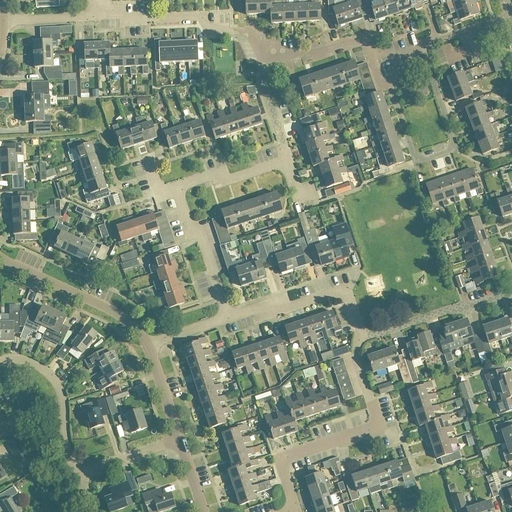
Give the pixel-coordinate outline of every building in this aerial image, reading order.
[(258,0),(245,0),(246,14),(259,13),(258,0)] [(270,0),(258,0),(259,13),(271,13),(270,0)] [(282,5),(274,6),(274,0),(270,0),(271,13),(271,22),(283,22),(282,5)] [(295,5),(287,5),(286,0),(282,0),(282,5),(283,22),(295,21),(295,5)] [(308,21),(306,0),(307,4),(299,4),(298,0),(294,0),(295,5),(295,21),(308,21)] [(306,0),(308,21),(320,20),(319,3),(311,4),(310,0),(306,0)] [(340,0),(335,2),(334,0),(327,0),(328,14),(334,14),(336,19),(333,20),(336,29),(348,26),(347,23),(350,22),(344,5),(342,0),(340,0)] [(342,0),(344,5),(350,22),(362,18),(358,6),(364,4),(362,0),(342,0)] [(377,0),(370,2),(368,0),(362,0),(364,4),(365,10),(371,8),(375,20),(387,16),(381,0),(377,0)] [(394,0),(381,0),(387,16),(399,12),(394,0)] [(407,0),(394,0),(399,12),(410,8),(407,0)] [(407,0),(410,8),(414,7),(415,10),(422,8),(422,6),(420,0),(407,0)] [(445,0),(447,2),(453,1),(455,7),(455,8),(475,2),(474,0),(445,0)] [(455,8),(455,7),(449,9),(451,14),(456,12),(459,19),(452,21),(454,25),(460,23),(459,20),(479,13),(475,2),(455,8)] [(435,17),(437,24),(445,23),(443,15),(435,17)] [(58,47),(57,40),(60,40),(60,34),(45,34),(46,40),(33,41),(34,54),(52,53),(52,48),(58,47)] [(198,40),(179,41),(161,42),(161,38),(154,39),(156,70),(160,70),(160,63),(180,62),(199,61),(198,40)] [(109,50),(110,50),(110,42),(97,43),(98,60),(99,60),(105,59),(106,75),(112,75),(111,67),(110,67),(109,50)] [(98,60),(97,43),(84,43),(85,60),(85,68),(93,68),(99,68),(99,60),(98,60)] [(231,47),(216,47),(217,68),(232,67),(231,47)] [(146,48),(133,49),(134,66),(136,66),(142,65),(143,74),(148,73),(148,65),(147,65),(146,48)] [(121,49),(110,50),(109,50),(110,67),(111,67),(118,67),(118,75),(124,75),(124,66),(122,66),(121,49)] [(133,49),(121,49),(122,66),(124,66),(130,66),(131,74),(136,74),(136,66),(134,66),(133,49)] [(52,53),(34,54),(34,67),(47,67),(47,73),(62,72),(61,66),(59,66),(59,60),(52,60),(52,53)] [(341,61),(339,62),(346,84),(359,80),(357,76),(354,66),(355,65),(353,60),(342,64),(341,61)] [(337,66),(326,70),(332,88),(346,84),(339,62),(336,63),(337,66)] [(366,62),(355,65),(354,66),(357,76),(370,72),(368,67),(366,62)] [(470,68),(447,78),(451,89),(467,83),(473,81),(471,75),(477,73),(475,68),(471,69),(470,68)] [(314,70),(311,71),(319,93),(332,88),(326,70),(315,73),(314,70)] [(319,93),(311,71),(309,72),(310,75),(299,79),(305,98),(319,93)] [(371,77),(370,72),(357,76),(359,80),(359,81),(371,77)] [(373,83),(371,77),(359,81),(361,87),(373,83)] [(467,83),(451,89),(455,100),(471,94),(468,87),(476,84),(475,80),(467,83)] [(25,109),(43,108),(50,108),(49,100),(48,82),(35,82),(36,96),(24,96),(22,96),(23,105),(25,105),(25,109)] [(373,83),(361,87),(363,92),(375,88),(373,83)] [(253,95),(253,87),(244,87),(244,95),(253,95)] [(375,88),(363,92),(365,97),(377,93),(375,88)] [(500,91),(503,98),(510,95),(507,88),(500,91)] [(473,100),(483,96),(481,91),(471,95),(473,100)] [(367,105),(359,108),(361,111),(368,109),(385,103),(381,92),(377,93),(365,97),(367,105)] [(488,99),(465,108),(469,119),(485,113),(482,106),(490,103),(488,99)] [(262,123),(256,107),(249,110),(246,103),(246,102),(241,104),(243,112),(245,111),(250,128),(262,123)] [(385,103),(368,109),(371,117),(364,119),(365,123),(372,120),(389,115),(385,103)] [(245,111),(243,112),(237,114),(234,106),(229,108),(232,116),(233,115),(239,131),(250,128),(245,111)] [(44,117),(43,108),(25,109),(25,110),(25,122),(33,122),(34,135),(51,135),(50,117),(44,117)] [(189,115),(187,110),(183,111),(185,117),(184,117),(186,125),(187,124),(193,141),(205,137),(199,120),(192,123),(189,115)] [(233,115),(232,116),(226,118),(223,110),(218,112),(220,120),(221,119),(227,135),(239,131),(233,115)] [(485,113),(469,119),(474,131),(489,125),(487,117),(494,114),(493,110),(485,113)] [(221,119),(220,120),(214,122),(212,114),(206,116),(209,124),(210,124),(215,139),(227,135),(221,119)] [(389,115),(372,120),(375,128),(367,130),(369,135),(376,132),(392,127),(389,115)] [(139,125),(145,141),(156,137),(151,121),(143,124),(141,117),(136,118),(138,126),(139,125)] [(302,129),(314,125),(312,117),(300,121),(302,129)] [(187,124),(186,125),(180,127),(177,119),(172,121),(175,129),(176,128),(181,145),(193,141),(187,124)] [(138,126),(132,128),(129,120),(124,122),(126,130),(128,129),(133,145),(145,141),(139,125),(138,126)] [(342,121),(336,123),(338,131),(345,128),(342,121)] [(322,137),(321,136),(319,130),(327,127),(325,122),(317,125),(317,126),(301,131),(305,143),(322,137)] [(489,125),(474,131),(478,142),(494,136),(499,134),(496,127),(498,126),(497,122),(489,125)] [(176,128),(175,129),(168,131),(166,123),(161,125),(163,133),(164,133),(170,148),(181,145),(176,128)] [(126,130),(120,132),(118,124),(112,126),(115,134),(116,134),(121,149),(133,145),(128,129),(126,130)] [(392,127),(376,132),(379,140),(371,142),(373,146),(380,143),(396,138),(392,127)] [(494,136),(478,142),(482,154),(498,148),(495,140),(503,137),(501,133),(499,134),(494,136)] [(322,137),(305,143),(309,154),(325,149),(325,148),(323,141),(330,139),(329,134),(321,136),(322,137)] [(396,138),(380,143),(383,151),(375,153),(376,157),(384,155),(400,150),(396,138)] [(92,142),(82,145),(80,139),(67,143),(69,150),(68,153),(70,161),(72,162),(79,159),(96,154),(92,142)] [(0,159),(0,163),(17,162),(17,156),(23,155),(23,144),(11,145),(11,150),(0,150),(0,159)] [(325,149),(309,154),(313,167),(319,165),(319,164),(329,161),(329,160),(327,153),(334,150),(332,145),(325,148),(325,149)] [(379,165),(380,169),(381,171),(378,172),(380,176),(394,171),(392,165),(404,161),(400,150),(384,155),(386,163),(379,165)] [(79,159),(81,166),(77,168),(78,172),(100,165),(96,154),(79,159)] [(344,161),(342,155),(334,157),(335,159),(329,160),(329,161),(319,164),(319,165),(323,176),(339,171),(338,169),(336,164),(344,161)] [(17,162),(0,163),(1,176),(13,175),(13,183),(25,182),(24,169),(24,162),(17,163),(17,162)] [(100,165),(78,172),(82,184),(87,182),(103,177),(100,165)] [(323,176),(324,180),(323,181),(322,182),(323,187),(325,188),(326,187),(326,188),(343,182),(340,174),(347,172),(346,167),(338,169),(339,171),(323,176)] [(467,192),(470,191),(476,189),(478,194),(483,193),(481,187),(479,187),(472,168),(461,172),(467,192)] [(461,172),(449,175),(456,195),(458,195),(465,192),(467,198),(472,197),(470,191),(467,192),(461,172)] [(456,195),(449,175),(438,179),(445,199),(447,199),(454,196),(456,202),(460,200),(458,195),(456,195)] [(87,182),(89,189),(84,190),(87,202),(101,197),(100,191),(107,188),(103,177),(87,182)] [(445,199),(438,179),(426,183),(433,203),(442,200),(444,206),(449,204),(447,199),(445,199)] [(351,182),(334,187),(335,188),(337,194),(354,188),(351,182)] [(504,185),(508,197),(501,199),(499,191),(495,192),(503,216),(511,213),(511,205),(505,185),(504,185)] [(262,194),(269,215),(283,211),(277,193),(265,196),(264,193),(262,194)] [(269,215),(262,194),(259,195),(260,198),(249,202),(255,220),(269,215)] [(13,210),(30,210),(29,197),(12,198),(13,210)] [(237,202),(234,203),(241,224),(255,220),(249,202),(238,205),(237,202)] [(241,224),(234,203),(232,204),(232,207),(221,210),(223,216),(212,219),(213,224),(225,220),(227,226),(228,229),(241,224)] [(83,215),(85,210),(78,207),(75,211),(83,215)] [(30,210),(13,210),(13,222),(30,221),(30,210)] [(85,210),(83,215),(81,219),(85,221),(87,217),(90,218),(92,214),(85,210)] [(155,220),(153,214),(152,211),(147,212),(148,216),(141,219),(148,241),(152,239),(150,232),(158,230),(157,226),(155,220)] [(155,220),(167,216),(165,211),(153,214),(155,220)] [(168,222),(167,216),(155,220),(157,226),(168,222)] [(148,241),(141,219),(134,221),(132,217),(127,219),(134,238),(142,235),(144,242),(148,241)] [(467,234),(483,229),(479,217),(463,223),(466,231),(458,233),(460,238),(468,236),(467,234)] [(134,238),(127,219),(123,220),(124,224),(117,227),(121,242),(118,243),(119,247),(128,244),(127,240),(134,238)] [(225,220),(213,224),(215,229),(227,226),(225,220)] [(19,235),(19,241),(37,240),(37,234),(31,234),(30,221),(13,222),(11,222),(12,230),(14,230),(14,235),(19,235)] [(170,228),(168,222),(157,226),(158,230),(159,231),(170,228)] [(72,237),(66,234),(69,228),(58,223),(49,242),(55,245),(54,247),(65,252),(72,237)] [(336,240),(329,243),(336,261),(349,257),(345,246),(351,244),(347,230),(344,223),(331,228),(336,240)] [(228,229),(227,226),(215,229),(217,235),(228,231),(228,229)] [(172,233),(170,228),(159,231),(161,237),(172,233)] [(329,243),(321,246),(320,246),(314,229),(304,232),(308,243),(312,257),(318,255),(322,266),(336,261),(329,243)] [(467,234),(468,236),(470,242),(462,245),(464,250),(471,247),(471,246),(487,241),(483,229),(467,234)] [(230,236),(228,231),(217,235),(218,240),(230,237),(230,236)] [(273,248),(267,231),(260,233),(262,242),(267,256),(270,264),(272,263),(278,261),(282,273),(294,269),(286,246),(286,247),(287,252),(282,254),(279,245),(273,248)] [(172,233),(161,237),(162,243),(174,239),(172,233)] [(72,237),(65,252),(76,258),(84,242),(83,242),(85,238),(82,236),(80,237),(79,240),(72,237)] [(231,242),(230,237),(218,240),(220,245),(226,244),(231,242)] [(299,242),(286,246),(294,269),(306,265),(303,253),(309,251),(304,237),(298,240),(299,242)] [(174,239),(162,243),(164,248),(176,245),(174,239)] [(471,246),(471,247),(474,254),(466,256),(468,262),(475,259),(475,258),(491,252),(487,241),(471,246)] [(95,247),(84,242),(76,258),(87,263),(93,266),(97,258),(103,261),(109,249),(102,245),(99,251),(94,249),(95,247)] [(267,256),(262,242),(257,244),(260,254),(252,256),(252,257),(246,259),(248,265),(249,265),(254,282),(267,278),(261,261),(260,259),(262,258),(267,256)] [(227,246),(226,244),(220,245),(228,269),(234,267),(232,262),(236,261),(234,256),(230,258),(228,250),(227,246)] [(163,256),(162,252),(148,256),(151,264),(150,267),(152,274),(158,272),(176,266),(175,261),(170,263),(167,255),(163,256)] [(475,258),(475,259),(478,265),(470,268),(472,273),(479,271),(479,269),(495,264),(491,252),(475,258)] [(236,261),(232,262),(234,267),(235,266),(242,286),(254,282),(249,265),(248,265),(242,267),(240,260),(236,261)] [(479,269),(479,271),(481,277),(474,279),(476,285),(484,282),(483,281),(499,276),(495,264),(479,269)] [(176,266),(158,272),(160,280),(153,282),(155,286),(176,279),(173,272),(178,270),(176,266)] [(461,276),(455,278),(459,289),(465,287),(461,276)] [(176,279),(155,286),(156,290),(163,288),(166,296),(185,290),(183,285),(178,286),(176,279)] [(164,305),(166,309),(151,314),(158,318),(168,315),(181,310),(179,305),(184,303),(181,296),(186,294),(185,290),(166,296),(168,304),(164,305)] [(141,299),(138,292),(132,294),(134,301),(141,299)] [(47,327),(54,311),(43,305),(37,317),(29,314),(24,326),(35,331),(39,331),(42,325),(47,327)] [(8,322),(1,322),(1,341),(14,341),(14,327),(20,327),(20,311),(14,311),(14,314),(8,314),(8,322)] [(54,311),(47,327),(43,335),(49,337),(62,343),(68,330),(61,327),(66,316),(54,311)] [(336,320),(333,311),(321,315),(326,331),(327,330),(333,328),(336,336),(341,334),(344,333),(340,319),(336,320)] [(310,319),(309,319),(314,335),(315,334),(317,340),(324,338),(324,340),(330,338),(327,330),(326,331),(321,315),(316,317),(315,314),(310,316),(310,319)] [(499,322),(494,323),(500,341),(509,338),(511,345),(511,323),(509,325),(507,319),(506,316),(498,319),(499,322)] [(314,335),(309,319),(297,323),(302,339),(304,338),(310,336),(313,344),(318,342),(317,340),(315,334),(314,335)] [(459,341),(460,341),(472,337),(466,320),(454,324),(459,341)] [(302,339),(297,323),(286,327),(291,343),(298,340),(301,348),(306,346),(304,338),(302,339)] [(485,336),(479,338),(484,353),(484,354),(491,352),(488,345),(500,341),(494,323),(482,328),(485,336)] [(441,329),(442,331),(436,333),(440,344),(439,344),(443,355),(443,356),(444,356),(446,363),(447,363),(449,369),(455,367),(453,361),(450,351),(462,347),(460,341),(459,341),(454,324),(441,329)] [(82,353),(97,334),(86,325),(78,336),(73,332),(63,345),(70,350),(73,346),(82,353)] [(443,355),(439,344),(434,346),(429,332),(416,337),(417,338),(424,359),(436,355),(437,357),(443,355)] [(203,353),(203,352),(200,345),(208,343),(206,337),(198,340),(199,341),(183,346),(187,358),(203,353)] [(279,337),(267,341),(273,357),(274,357),(281,355),(283,362),(288,360),(286,353),(285,353),(279,337)] [(410,359),(404,361),(406,368),(407,372),(411,384),(419,382),(414,370),(411,362),(420,359),(421,361),(424,360),(424,359),(417,338),(408,341),(409,344),(406,346),(410,359)] [(484,353),(479,338),(473,340),(477,355),(484,353)] [(273,357),(267,341),(256,345),(261,361),(263,361),(269,359),(272,366),(277,364),(274,357),(273,357)] [(256,345),(244,349),(250,365),(251,365),(258,362),(260,370),(265,368),(263,361),(261,361),(256,345)] [(380,353),(386,369),(399,364),(394,348),(380,353)] [(210,349),(203,352),(203,353),(187,358),(191,370),(207,365),(206,363),(204,357),(212,354),(210,349)] [(232,353),(235,362),(231,363),(233,371),(238,369),(246,366),(248,374),(254,372),(251,365),(250,365),(244,349),(232,353)] [(318,361),(314,351),(308,353),(311,364),(318,361)] [(101,370),(118,361),(112,352),(100,359),(97,353),(84,360),(89,370),(98,365),(101,370)] [(386,369),(380,353),(367,357),(372,373),(386,369)] [(334,369),(345,365),(343,358),(332,362),(334,369)] [(222,370),(230,367),(228,360),(220,363),(222,370)] [(118,361),(101,370),(104,376),(95,381),(100,390),(114,383),(111,378),(123,371),(118,361)] [(207,365),(191,370),(195,382),(211,376),(210,375),(208,368),(216,366),(214,361),(206,363),(207,365)] [(345,365),(334,369),(335,372),(336,376),(348,372),(345,365)] [(407,372),(406,368),(398,370),(404,387),(411,384),(407,372)] [(231,370),(225,372),(226,374),(230,373),(232,379),(234,378),(231,370)] [(218,372),(210,375),(211,376),(195,382),(199,393),(215,388),(214,386),(212,380),(220,378),(226,376),(225,372),(219,374),(218,372)] [(348,372),(336,376),(339,383),(350,379),(348,372)] [(491,392),(511,385),(511,379),(510,374),(499,378),(497,372),(486,376),(488,381),(491,392)] [(462,373),(454,376),(456,382),(464,379),(462,373)] [(352,386),(350,379),(339,383),(341,390),(352,386)] [(426,397),(424,390),(432,388),(430,382),(422,385),(423,386),(407,392),(411,403),(427,398),(426,397)] [(391,383),(377,388),(379,395),(393,390),(391,383)] [(215,388),(199,393),(202,405),(218,399),(218,398),(216,392),(224,389),(222,384),(214,386),(215,388)] [(335,390),(334,391),(327,393),(325,385),(319,387),(322,394),(323,394),(329,410),(341,406),(337,394),(335,390)] [(511,385),(491,392),(491,393),(495,404),(497,409),(495,410),(497,416),(511,411),(511,385)] [(354,391),(352,386),(341,390),(342,393),(342,395),(354,391)] [(120,394),(122,402),(137,397),(135,389),(120,394)] [(316,396),(313,389),(308,391),(310,398),(312,398),(317,414),(329,410),(323,394),(322,394),(316,396)] [(354,391),(342,395),(344,401),(356,397),(354,391)] [(312,398),(310,398),(304,400),(302,393),(296,394),(299,402),(300,402),(305,418),(317,414),(312,398)] [(427,398),(411,403),(415,415),(430,410),(430,408),(428,402),(436,399),(434,394),(426,397),(427,398)] [(226,395),(218,398),(218,399),(202,405),(206,416),(222,411),(222,409),(220,403),(227,401),(226,395)] [(112,396),(106,398),(111,415),(118,413),(115,404),(112,396)] [(300,402),(299,402),(293,404),(290,396),(284,398),(287,406),(289,406),(292,416),(294,421),(305,418),(300,402)] [(137,400),(139,407),(148,404),(146,397),(137,400)] [(85,413),(90,429),(104,424),(101,413),(107,411),(103,400),(92,403),(80,407),(83,414),(85,413)] [(430,410),(415,415),(415,416),(417,422),(419,427),(423,425),(424,425),(424,424),(434,421),(432,413),(440,411),(438,405),(430,408),(430,410)] [(222,411),(206,416),(210,428),(226,423),(224,415),(231,412),(235,411),(233,408),(230,409),(229,407),(222,409),(222,411)] [(147,428),(140,409),(118,416),(120,423),(127,420),(131,433),(147,428)] [(292,416),(284,418),(282,411),(276,413),(279,420),(280,420),(286,435),(298,431),(294,421),(292,416)] [(280,420),(279,420),(273,422),(270,414),(265,416),(267,424),(269,424),(274,439),(286,435),(280,420)] [(424,425),(423,425),(424,429),(423,431),(424,436),(428,436),(444,431),(444,429),(449,427),(447,421),(449,421),(447,415),(440,418),(440,419),(434,421),(424,424),(424,425)] [(505,443),(511,440),(511,426),(510,428),(508,422),(494,427),(496,432),(501,431),(505,443)] [(242,440),(242,439),(240,433),(248,430),(246,425),(238,427),(239,429),(222,434),(226,446),(242,440)] [(449,427),(444,429),(444,431),(428,436),(432,448),(448,442),(447,441),(445,435),(453,432),(451,427),(449,427)] [(250,436),(242,439),(242,440),(226,446),(230,457),(246,452),(246,451),(244,444),(251,441),(255,440),(253,436),(250,437),(250,436)] [(455,438),(447,441),(448,442),(432,448),(436,460),(440,458),(442,466),(461,459),(458,451),(452,453),(449,446),(457,444),(455,438)] [(18,439),(9,444),(19,463),(29,458),(18,439)] [(511,440),(505,443),(507,449),(505,450),(503,454),(504,457),(506,463),(511,461),(511,440)] [(246,452),(230,457),(234,469),(250,464),(250,462),(248,456),(255,453),(261,451),(259,446),(253,448),(246,451),(246,452)] [(338,467),(337,467),(336,463),(339,461),(338,458),(329,461),(332,471),(333,471),(335,477),(340,475),(338,467)] [(234,469),(228,471),(232,482),(248,477),(248,475),(246,469),(259,465),(257,460),(250,462),(250,464),(234,469)] [(397,461),(385,465),(391,481),(393,488),(398,486),(396,480),(402,478),(404,483),(414,479),(409,466),(400,469),(397,461)] [(391,481),(385,465),(374,469),(379,485),(381,491),(382,491),(382,490),(388,488),(388,489),(393,488),(391,481)] [(374,469),(362,472),(368,489),(370,494),(381,491),(379,485),(374,469)] [(327,478),(323,479),(321,472),(316,474),(310,476),(305,478),(309,489),(329,483),(327,478)] [(351,476),(353,484),(346,486),(351,502),(358,499),(356,493),(368,489),(362,472),(351,476)] [(248,477),(232,482),(236,494),(252,489),(252,487),(249,481),(257,478),(257,477),(255,473),(248,475),(248,477)] [(511,482),(500,487),(499,485),(500,484),(496,473),(492,475),(486,477),(489,485),(493,498),(499,496),(503,496),(505,502),(511,500),(511,502),(511,482)] [(132,481),(138,491),(149,485),(144,475),(132,481)] [(128,481),(109,488),(111,496),(105,498),(110,511),(111,511),(127,507),(124,498),(133,495),(128,481)] [(252,489),(236,494),(240,506),(256,500),(253,492),(256,491),(256,494),(271,488),(269,481),(259,484),(259,485),(252,487),(252,489)] [(329,483),(309,489),(313,501),(329,495),(327,489),(331,488),(329,483)] [(0,511),(19,511),(11,497),(18,493),(14,486),(0,494),(0,496),(3,502),(0,503),(0,511)] [(159,489),(142,495),(148,511),(158,511),(175,507),(170,493),(162,496),(159,489)] [(462,494),(457,495),(455,489),(449,491),(452,497),(451,498),(456,511),(466,507),(462,494)] [(313,501),(313,502),(311,504),(313,507),(315,507),(316,511),(333,507),(329,495),(313,501)] [(478,505),(480,511),(493,511),(490,501),(478,505)]
